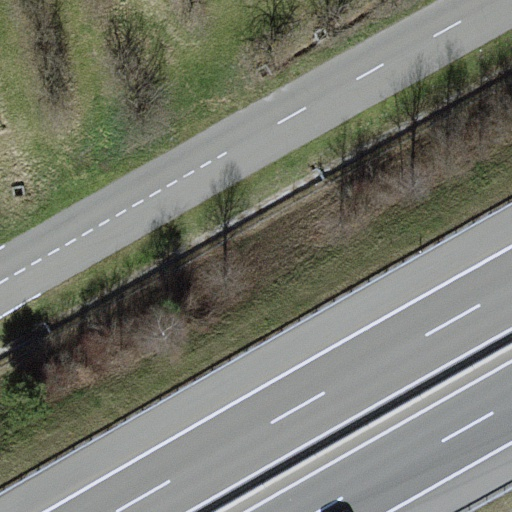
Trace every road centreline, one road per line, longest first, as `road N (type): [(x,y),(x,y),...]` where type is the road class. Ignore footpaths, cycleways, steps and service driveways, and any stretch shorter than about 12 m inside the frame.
road 1 (unclassified): [(502,0),(0,281)]
road 2 (motorway): [(511,285),(110,511)]
road 3 (motorway): [(321,511),(511,404)]
